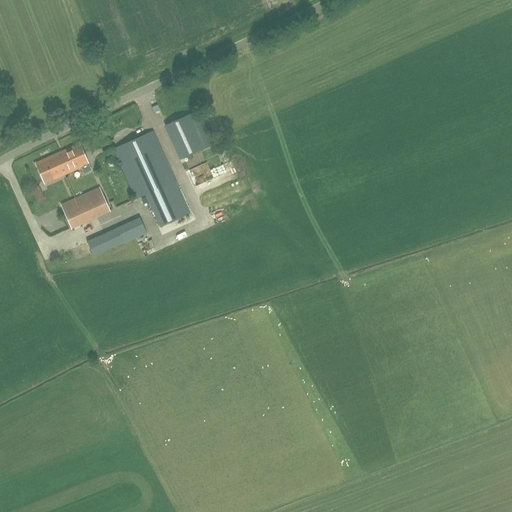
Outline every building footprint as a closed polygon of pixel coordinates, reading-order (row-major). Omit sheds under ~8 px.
[(168,125),(183,159),(214,145),(199,111),(168,125)] [(190,214),(153,131),(114,149),(136,199),(146,195),(161,227),(190,214)] [(58,160),(56,161),(62,175),(80,167),(83,174),(91,171),(79,144),(55,155),(58,160)] [(56,161),(58,160),(55,155),(36,163),(44,183),(62,175),(56,161)] [(216,203),(208,186),(218,181),(213,172),(202,177),(201,174),(191,179),(205,209),(216,203)] [(34,188),(39,203),(46,200),(41,186),(34,188)] [(70,230),(110,213),(103,197),(99,188),(60,205),(70,230)] [(97,256),(124,244),(147,234),(140,218),(90,240),(97,256)]
